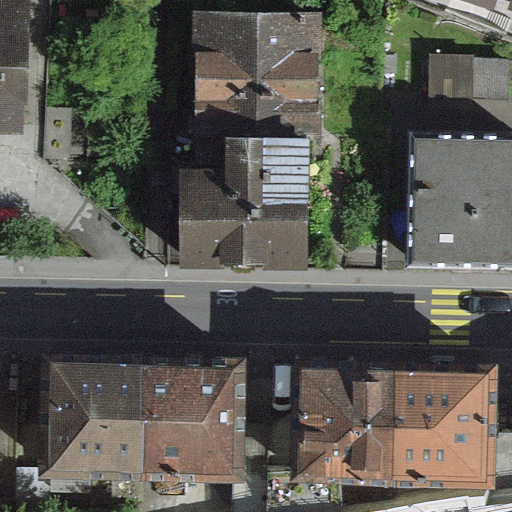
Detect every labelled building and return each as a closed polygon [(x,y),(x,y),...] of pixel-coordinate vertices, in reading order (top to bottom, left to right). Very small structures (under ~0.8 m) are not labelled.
[(0,0),(0,129),(15,130),(18,0),(0,0)] [(204,137),(232,137),(300,137),(313,137),(313,25),(204,25),(204,137)] [(511,52),(432,55),(433,102),(511,99),(511,52)] [(511,137),(413,136),(410,264),(511,266),(511,137)] [(300,257),(300,137),(232,137),(232,174),(184,174),(184,257),(300,257)] [(144,363),(49,360),(46,472),(141,474),(144,363)] [(240,365),(144,363),(141,474),(237,477),(240,365)] [(396,370),(302,366),(298,477),(392,481),(396,370)] [(491,373),(396,370),(392,481),(486,485),(491,373)]
